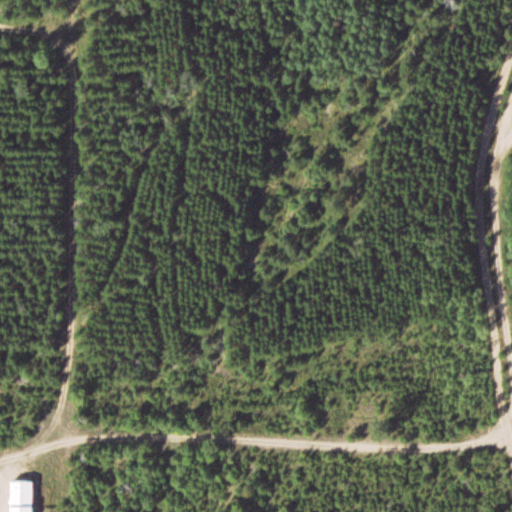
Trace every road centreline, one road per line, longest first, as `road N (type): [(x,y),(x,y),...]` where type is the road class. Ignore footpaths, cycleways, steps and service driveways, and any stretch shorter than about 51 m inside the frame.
road 1 (track): [(511,442),(502,436),(337,445),(83,430),(0,463)]
road 2 (track): [(43,446),(68,375),(72,0)]
road 3 (track): [(511,25),(474,204),(502,436)]
road 4 (track): [(511,121),(497,224),(511,385)]
